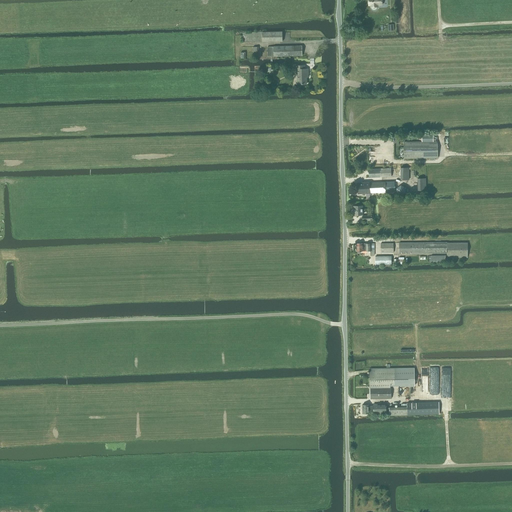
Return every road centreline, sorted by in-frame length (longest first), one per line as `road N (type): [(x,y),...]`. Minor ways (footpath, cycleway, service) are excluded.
road 1 (tertiary): [(347,511),(339,0)]
road 2 (track): [(341,143),(371,142),(404,162),(511,154)]
road 3 (track): [(449,466),(445,398),(418,399),(415,321)]
road 4 (track): [(511,463),(347,462)]
